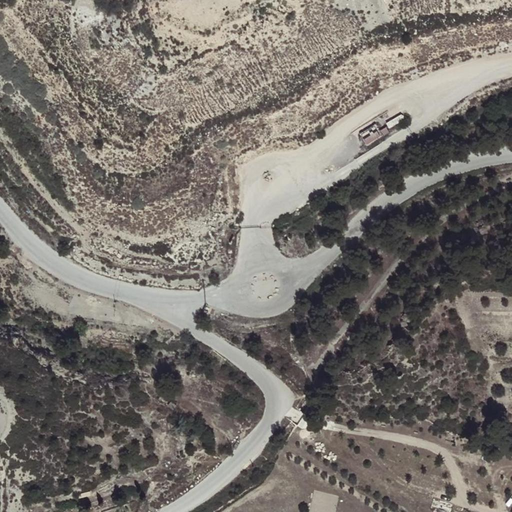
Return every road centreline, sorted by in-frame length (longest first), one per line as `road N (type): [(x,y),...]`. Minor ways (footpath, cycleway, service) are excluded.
road 1 (unclassified): [(144,300),(277,392),(272,423),(252,448),(172,511)]
road 2 (track): [(267,216),(282,184),(367,114),(449,76),(511,63)]
road 3 (unclassified): [(286,284),(426,177),(511,154)]
road 4 (unclassified): [(0,206),(54,264),(144,300)]
